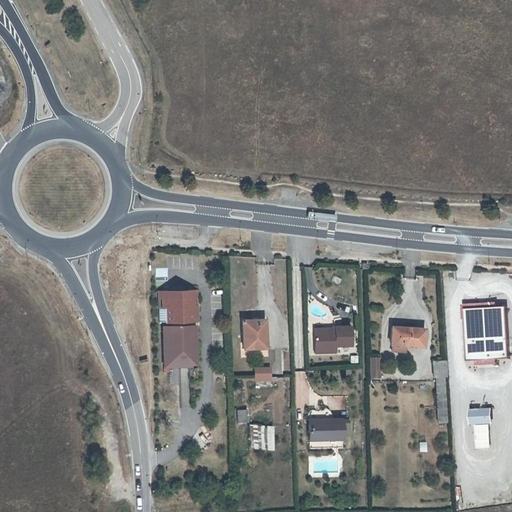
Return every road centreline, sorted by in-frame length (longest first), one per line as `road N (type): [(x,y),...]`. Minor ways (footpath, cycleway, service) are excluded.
road 1 (primary): [(115,224),(145,215),(511,251)]
road 2 (primary): [(511,233),(127,186)]
road 3 (tertiary): [(109,342),(139,433),(144,511)]
road 4 (motorway): [(66,124),(2,0)]
